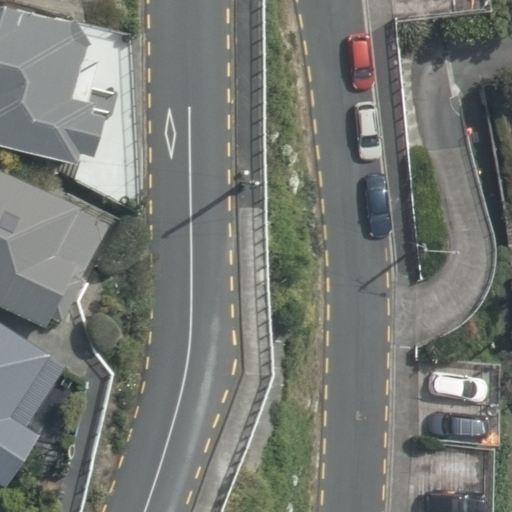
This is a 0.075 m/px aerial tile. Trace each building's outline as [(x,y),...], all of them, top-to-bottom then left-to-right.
[(0,146),(69,164),(72,154),(83,157),(93,117),(81,114),(93,67),(74,63),(77,45),(72,34),(65,22),(0,5),(0,146)] [(63,174),(135,209),(124,34),(73,21),(72,34),(77,45),(74,63),(93,67),(81,114),(93,117),(83,157),(72,154),(69,164),(63,174)] [(0,307),(43,327),(47,317),(59,322),(102,228),(72,214),(75,209),(0,174),(0,307)] [(0,485),(1,486),(34,434),(22,426),(60,367),(45,358),(47,355),(0,324),(0,485)] [(0,511),(10,511),(11,511),(0,503),(0,511)]
